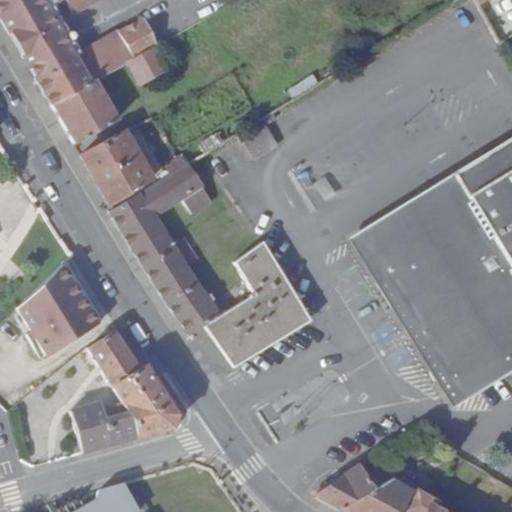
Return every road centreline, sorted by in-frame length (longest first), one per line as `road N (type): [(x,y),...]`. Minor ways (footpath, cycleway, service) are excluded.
road 1 (secondary): [(0,84),(222,432)]
road 2 (residential): [(0,499),(222,432)]
